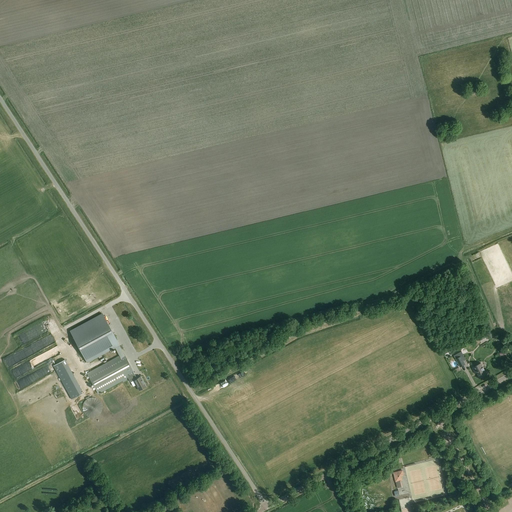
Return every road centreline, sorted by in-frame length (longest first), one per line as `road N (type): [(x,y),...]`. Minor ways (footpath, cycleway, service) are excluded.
road 1 (unclassified): [(266,507),(0,98)]
road 2 (tertiary): [(266,507),(438,414)]
road 3 (track): [(284,341),(397,293)]
